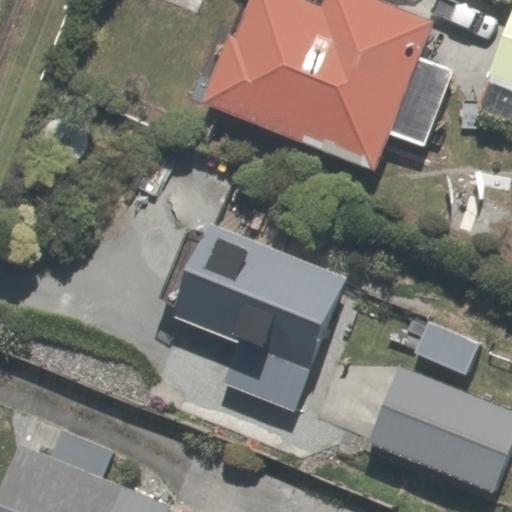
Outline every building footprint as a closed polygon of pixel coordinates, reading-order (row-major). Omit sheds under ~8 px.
[(247,0),(210,97),(378,162),(390,130),(431,146),(463,62),(430,49),(447,3),(439,0),(247,0)] [(511,25),(485,103),(511,112),(511,25)] [(191,211),(190,214),(160,293),(245,325),(225,380),(252,390),(243,414),(292,432),(352,271),(191,211)] [(484,370),(495,339),(430,317),(419,347),(484,370)] [(55,450),(24,438),(0,503),(0,511),(170,511),(176,497),(119,476),(130,446),(65,422),(55,450)]
